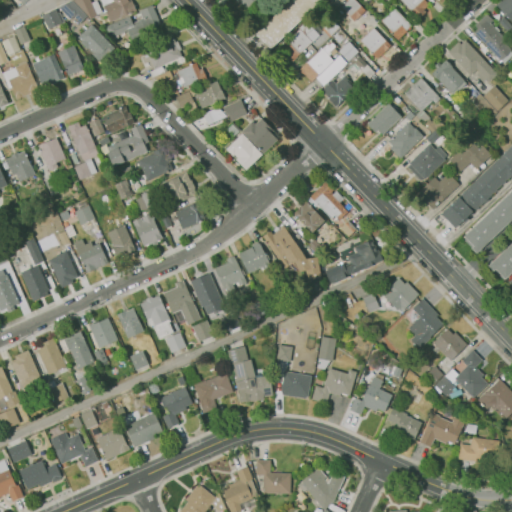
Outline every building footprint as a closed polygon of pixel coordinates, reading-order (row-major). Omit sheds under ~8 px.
[(5,0),(0,2),(0,14),(13,9),(9,0),(5,0)] [(72,0),(87,15),(79,23),(72,16),(69,19),(57,7),(72,0)] [(72,0),(88,0),(90,3),(96,0),(101,12),(95,14),(96,15),(89,18),(87,15),(72,0)] [(127,0),(128,2),(131,1),(135,11),(109,22),(100,0),(127,0)] [(235,0),(247,11),(257,0),(235,0)] [(289,0),(320,0),(270,49),(255,33),(289,0)] [(353,21),(340,7),(347,0),(354,0),(364,10),(353,21)] [(425,0),(429,4),(423,10),(425,12),(420,17),(418,15),(416,16),(400,0),(425,0)] [(511,21),(504,13),(502,15),(499,12),(501,10),(496,5),(501,0),(511,0),(511,21)] [(141,18),(138,11),(151,5),(159,22),(154,24),(156,29),(131,40),(127,30),(111,38),(106,26),(129,16),(132,23),(141,18)] [(393,7),(411,26),(397,39),(380,21),(393,7)] [(55,9),(61,24),(48,30),(41,15),(55,9)] [(501,60),(474,32),(478,28),(475,25),(487,14),(496,24),(494,26),(506,39),(503,41),(511,50),(501,60)] [(511,30),(509,33),(498,22),(504,16),(511,24),(511,30)] [(329,37),(321,29),(331,19),(339,27),(329,37)] [(310,40),(311,41),(292,59),(280,46),(306,22),(313,30),(316,35),(310,40)] [(80,41),(77,38),(91,24),(93,26),(95,24),(102,31),(100,33),(115,48),(101,62),(97,59),(96,60),(91,54),(92,53),(86,48),(84,49),(78,43),(80,41)] [(23,26),(30,41),(21,45),(14,30),(23,26)] [(376,58),(359,40),(373,28),(390,46),(376,58)] [(333,35),(339,29),(346,35),(339,42),(333,35)] [(13,36),(20,50),(7,56),(1,41),(13,36)] [(174,41),(176,41),(180,50),(178,50),(181,56),(154,68),(146,51),(163,43),(162,40),(172,36),(174,41)] [(483,82),(476,74),(479,71),(477,69),(470,75),(448,52),(458,41),(461,44),(465,40),(497,74),(489,81),(486,79),(483,82)] [(335,46),(334,47),(337,51),(333,55),(329,51),(327,54),(332,60),(310,81),(299,70),(330,41),(335,46)] [(337,51),(348,41),(358,51),(347,61),(337,51)] [(0,43),(8,61),(0,64),(0,43)] [(67,75),(57,52),(73,45),(83,68),(67,75)] [(359,69),(350,59),(356,53),(365,63),(359,69)] [(53,54),(63,78),(42,87),(31,63),(53,54)] [(338,55),(345,63),(322,85),(315,78),(338,55)] [(452,66),(450,67),(465,83),(452,95),(431,73),(436,68),(433,66),(437,62),(440,64),(445,59),(452,66)] [(26,62),(38,89),(16,99),(4,71),(26,62)] [(179,78),(176,80),(174,75),(177,74),(176,71),(195,63),(198,69),(201,68),(204,75),(201,76),(202,79),(183,87),(179,78)] [(366,65),(373,73),(368,78),(361,70),(366,65)] [(169,71),(176,88),(166,92),(159,75),(169,71)] [(335,105),(334,106),(327,98),(328,97),(321,90),(331,80),(335,83),(343,75),(348,81),(347,82),(354,89),(345,98),(344,97),(336,105),(335,105)] [(429,119),(436,127),(431,132),(424,124),(423,125),(414,115),(419,110),(404,93),(415,82),(420,77),(441,99),(436,104),(432,99),(421,109),(430,118),(429,119)] [(216,81),(224,98),(201,108),(193,91),(216,81)] [(0,84),(8,103),(0,106),(0,84)] [(497,111),(483,95),(494,85),(508,101),(497,111)] [(189,91),(193,102),(180,107),(175,97),(189,91)] [(231,121),(228,115),(227,116),(220,108),(240,99),(246,114),(231,121)] [(388,103),(401,117),(382,134),(377,129),(375,132),(366,123),(388,103)] [(116,109),(123,106),(124,105),(127,112),(126,113),(127,114),(129,113),(134,122),(131,123),(109,133),(102,115),(108,112),(106,107),(114,104),(116,109)] [(406,114),(401,109),(404,105),(409,110),(406,114)] [(203,114),(218,107),(225,115),(207,123),(203,114)] [(410,111),(414,115),(409,120),(405,116),(410,111)] [(241,133),(261,153),(276,138),(270,133),(273,130),(261,117),(255,123),(251,120),(240,131),(241,133)] [(103,131),(94,135),(89,122),(98,118),(103,131)] [(413,128),(415,127),(423,136),(399,158),(389,148),(391,145),(387,141),(404,126),(402,124),(406,120),(413,128)] [(79,155),(67,126),(78,121),(80,126),(86,124),(96,147),(95,148),(98,155),(90,158),(96,171),(79,179),(73,167),(84,162),(81,154),(79,155)] [(146,152),(113,166),(106,152),(118,147),(118,149),(132,143),(130,137),(133,136),(130,128),(140,124),(147,141),(143,143),(146,152)] [(231,124),(238,131),(233,137),(225,129),(231,124)] [(431,144),(426,138),(435,129),(441,134),(431,144)] [(241,133),(261,153),(245,169),(235,159),(237,157),(234,154),(232,156),(225,149),(241,133)] [(57,166),(48,170),(37,145),(47,141),(56,137),(65,158),(56,162),(57,166)] [(108,140),(111,148),(102,152),(98,145),(108,140)] [(446,155),(443,158),(444,160),(424,179),(423,178),(420,180),(407,166),(409,164),(408,163),(428,143),(430,145),(434,142),(446,155)] [(461,171),(450,159),(461,148),(464,151),(473,143),(479,148),(482,145),(491,154),(476,169),(470,162),(461,171)] [(456,228),(441,213),(511,145),(511,176),(508,179),(507,179),(505,181),(506,182),(503,184),(502,183),(497,189),(497,190),(494,192),(491,194),(492,195),(488,199),(489,200),(486,203),(485,201),(481,205),(480,204),(478,207),(478,208),(476,210),(475,209),(472,212),(467,217),(469,219),(459,228),(458,227),(456,228)] [(153,151),(162,147),(165,153),(165,154),(167,153),(170,160),(169,161),(172,169),(145,181),(136,161),(154,153),(153,151)] [(28,160),(34,174),(19,181),(15,173),(12,175),(5,159),(11,157),(10,155),(17,152),(18,154),(25,151),(29,159),(28,160)] [(168,181),(167,180),(186,172),(196,195),(177,203),(176,199),(171,201),(163,183),(168,181)] [(434,177),(438,181),(447,173),(458,184),(433,209),(425,201),(427,198),(420,190),(434,177)] [(51,177),(57,192),(50,195),(44,180),(51,177)] [(114,184),(125,179),(131,194),(120,198),(114,184)] [(309,196),(325,181),(333,190),(331,192),(332,194),(335,191),(342,198),(339,202),(343,206),(347,211),(339,219),(334,214),(330,218),(309,196)] [(511,219),(477,253),(463,239),(465,237),(463,235),(511,189),(511,219)] [(148,191),(154,204),(139,210),(134,197),(148,191)] [(296,215),(293,212),(299,207),(300,207),(306,201),(324,220),(312,232),(304,224),(303,225),(295,216),(296,215)] [(196,202),(203,219),(182,228),(178,220),(176,221),(173,212),(196,202)] [(87,205),(93,219),(80,224),(74,211),(87,205)] [(69,216),(61,219),(58,214),(67,210),(69,216)] [(150,213),(161,238),(142,246),(131,221),(150,213)] [(171,224),(164,227),(160,218),(167,215),(171,224)] [(347,220),(355,229),(347,237),(339,228),(347,220)] [(71,224),(75,235),(68,238),(64,227),(71,224)] [(283,269),(262,236),(269,231),(272,234),(280,229),(278,227),(282,224),(305,259),(316,257),(320,277),(307,279),(305,270),(297,272),(295,261),(283,269)] [(134,250),(117,257),(107,233),(123,225),(134,250)] [(64,230),(69,243),(62,246),(57,234),(64,230)] [(43,261),(33,265),(23,242),(33,238),(43,261)] [(84,245),(90,243),(92,246),(97,243),(106,263),(86,272),(73,242),(81,239),(84,245)] [(313,239),(319,245),(313,250),(308,245),(313,239)] [(377,251),(379,250),(383,259),(348,274),(344,264),(350,262),(347,256),(356,253),(354,247),(372,240),(377,251)] [(247,273),(238,252),(251,247),(251,245),(259,241),(268,263),(265,264),(266,265),(247,273)] [(511,271),(503,280),(494,271),(496,269),(496,268),(493,271),(488,265),(511,242),(511,271)] [(56,256),(55,255),(66,251),(77,277),(71,279),(72,282),(60,288),(48,260),(56,256)] [(241,266),(245,275),(243,276),(246,282),(238,286),(236,282),(232,284),(234,289),(224,293),(213,269),(228,262),(226,258),(234,255),(239,267),(241,266)] [(76,257),(81,269),(76,272),(71,260),(76,257)] [(47,291),(48,294),(33,300),(32,297),(31,298),(17,266),(26,262),(29,268),(37,265),(48,290),(47,291)] [(331,283),(330,281),(328,282),(324,271),(342,263),(347,274),(345,275),(345,276),(331,283)] [(198,277),(198,278),(209,273),(218,295),(209,299),(210,303),(201,307),(189,280),(198,277)] [(0,280),(7,277),(18,303),(13,305),(15,309),(8,312),(6,308),(0,310),(0,280)] [(399,312),(381,293),(397,277),(404,284),(406,282),(418,294),(399,312)] [(186,325),(180,309),(172,313),(163,293),(176,287),(175,283),(183,280),(200,319),(186,325)] [(372,292),(378,307),(367,312),(361,297),(372,292)] [(145,300),(145,299),(151,296),(152,298),(158,295),(169,319),(154,326),(150,316),(146,318),(139,303),(145,300)] [(437,315),(435,317),(442,324),(429,337),(430,338),(420,347),(411,338),(415,334),(409,328),(420,317),(411,309),(422,299),(437,315)] [(260,301),(265,312),(256,316),(251,305),(260,301)] [(335,309),(339,304),(344,308),(339,313),(335,309)] [(126,311),(132,308),(142,331),(127,337),(116,314),(126,310),(126,311)] [(353,317),(359,310),(362,314),(356,320),(353,317)] [(234,314),(239,326),(228,330),(223,319),(234,314)] [(98,321),(107,318),(117,340),(98,348),(88,325),(98,320),(98,321)] [(206,320),(212,335),(198,341),(191,326),(206,320)] [(449,360),(432,343),(447,329),(452,334),(454,332),(466,344),(449,360)] [(68,350),(63,338),(70,335),(69,333),(73,331),(74,334),(80,331),(93,361),(78,368),(69,349),(68,350)] [(179,332),(185,346),(171,352),(165,338),(179,332)] [(321,335),(337,338),(333,361),(317,358),(321,335)] [(66,366),(47,374),(36,349),(42,347),(41,343),(53,338),(66,366)] [(291,346),(289,362),(275,359),(278,344),(291,346)] [(226,350),(244,346),(247,360),(250,359),(254,377),(269,375),(271,395),(262,397),(262,400),(240,402),(226,350)] [(14,355),(28,349),(41,379),(21,387),(10,361),(16,358),(14,355)] [(101,349),(106,360),(98,364),(93,352),(101,349)] [(473,397),(454,377),(456,376),(455,375),(457,373),(458,374),(467,365),(462,360),(473,350),(483,360),(476,366),(484,375),(482,377),(488,383),(473,397)] [(142,351),(148,364),(135,370),(129,356),(142,351)] [(12,391),(14,390),(19,401),(9,406),(4,396),(0,397),(0,366),(1,366),(12,391)] [(185,377),(182,370),(191,366),(194,373),(185,377)] [(392,373),(395,366),(402,369),(399,376),(392,373)] [(442,375),(432,385),(422,375),(433,366),(442,375)] [(328,393),(325,403),(311,399),(315,385),(322,388),(328,368),(347,374),(348,370),(355,372),(348,395),(340,393),(339,396),(328,393)] [(284,371),(310,376),(307,395),(304,398),(282,395),(280,391),(284,371)] [(234,386),(230,388),(232,393),(212,399),(216,409),(203,413),(193,384),(225,373),(226,376),(230,375),(234,386)] [(83,376),(90,392),(82,396),(75,380),(83,376)] [(182,376),(185,383),(180,386),(177,379),(182,376)] [(360,400),(368,384),(369,385),(373,376),(381,380),(377,389),(391,395),(383,411),(376,408),(375,411),(364,406),(359,416),(348,410),(354,397),(360,400)] [(443,376),(454,387),(445,396),(434,385),(443,376)] [(511,412),(506,418),(496,408),(495,410),(490,405),(487,409),(484,406),(483,407),(479,404),(481,402),(477,399),(485,391),(486,392),(500,379),(511,391),(511,412)] [(159,391),(151,395),(147,386),(155,382),(159,391)] [(61,383),(69,399),(55,405),(48,389),(61,383)] [(162,398),(161,397),(185,386),(192,403),(186,406),(187,409),(175,414),(179,423),(167,428),(162,416),(169,413),(166,406),(164,407),(160,399),(162,398)] [(450,398),(449,394),(461,389),(462,393),(450,398)] [(23,390),(26,398),(21,400),(18,392),(23,390)] [(392,407),(402,412),(401,414),(420,422),(412,439),(393,430),(396,423),(387,419),(392,407)] [(0,413),(13,408),(19,422),(2,429),(0,424),(0,413)] [(97,424),(88,428),(81,412),(90,408),(97,424)] [(429,448),(418,443),(431,412),(439,416),(438,417),(450,422),(455,412),(466,417),(453,445),(446,441),(445,444),(433,438),(429,448)] [(123,426),(154,413),(163,434),(133,447),(123,426)] [(476,434),(464,432),(467,424),(477,425),(476,434)] [(96,439),(119,429),(128,449),(105,460),(96,439)] [(91,447),(97,461),(85,466),(80,455),(59,464),(51,445),(77,434),(84,450),(91,447)] [(498,461),(476,458),(476,461),(458,459),(460,443),(470,445),(471,439),(472,439),(472,437),(501,441),(498,461)] [(6,447),(12,461),(30,453),(24,440),(6,447)] [(15,485),(17,484),(22,496),(11,501),(7,492),(0,495),(0,460),(4,459),(15,485)] [(270,473),(290,473),(290,493),(262,493),(263,474),(255,474),(256,459),(270,460),(270,473)] [(39,486),(38,484),(26,489),(18,470),(41,460),(44,468),(55,463),(61,477),(39,486)] [(239,481),(235,471),(249,466),(254,478),(252,479),(259,500),(253,502),(253,504),(232,511),(229,511),(222,491),(228,488),(227,485),(239,481)] [(335,494),(338,497),(323,509),(306,489),(303,492),(296,484),(316,467),(323,475),(321,477),(327,484),(331,472),(341,476),(335,494)] [(185,499),(196,485),(198,487),(200,486),(201,486),(202,485),(218,493),(224,509),(217,511),(214,511),(211,503),(203,511),(179,511),(187,501),(185,499)]
